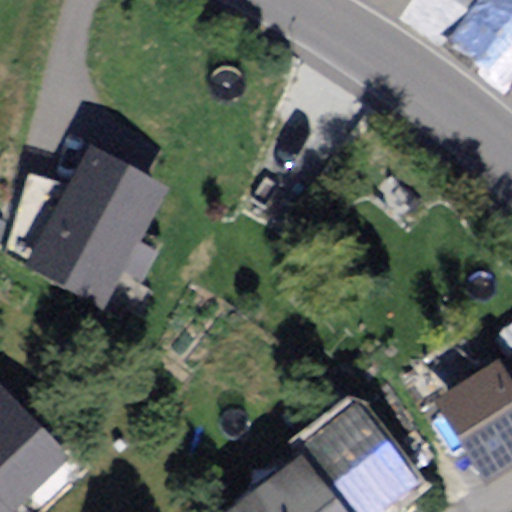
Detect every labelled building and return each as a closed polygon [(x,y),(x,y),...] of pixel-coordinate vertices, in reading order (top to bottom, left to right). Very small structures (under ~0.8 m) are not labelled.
[(352,0),(390,26),(408,0),(352,0)] [(490,79),(511,51),(511,0),(481,0),(446,44),(490,79)] [(6,254),(37,271),(43,260),(100,290),(154,191),(95,159),(69,205),(25,192),(6,254)] [(511,456),(511,414),(485,373),(436,405),(482,476),(511,456)] [(0,404),(0,507),(55,456),(4,401),(0,404)] [(370,511),(403,485),(344,414),(297,452),(346,511),(370,511)] [(325,511),(289,466),(230,511),(325,511)]
